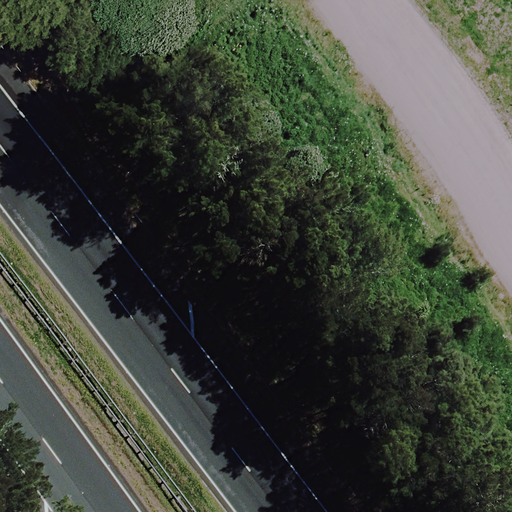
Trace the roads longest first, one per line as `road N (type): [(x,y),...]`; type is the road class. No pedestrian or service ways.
road 1 (motorway): [(0,140),(280,511)]
road 2 (motorway): [(91,511),(0,386)]
